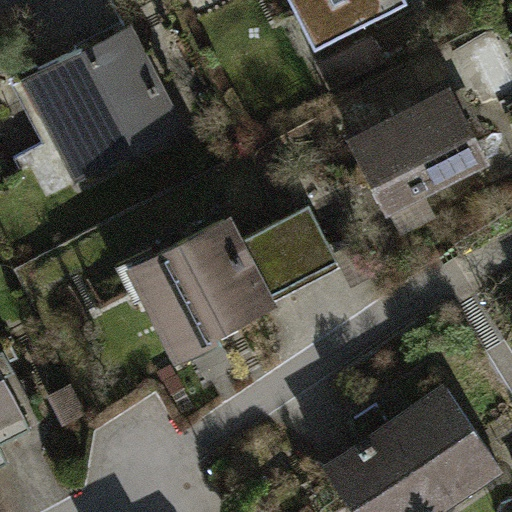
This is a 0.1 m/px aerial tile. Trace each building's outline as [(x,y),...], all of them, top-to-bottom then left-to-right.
[(392,18),(384,0),(277,0),(304,58),(392,18)] [(183,139),(131,40),(19,99),(71,198),(183,139)] [(474,186),(433,111),(332,166),(373,241),(474,186)] [(297,230),(230,264),(261,323),(327,289),(297,230)] [(230,264),(217,243),(111,301),(163,395),(269,337),(261,323),(230,264)] [(90,412),(77,375),(54,382),(45,355),(17,364),(38,429),(90,412)] [(0,457),(23,447),(0,394),(0,475),(1,475),(0,471),(0,457)] [(482,511),(490,507),(428,414),(303,497),(313,511),(482,511)]
